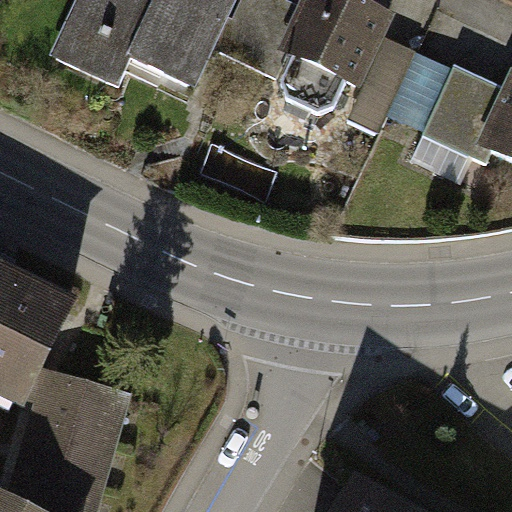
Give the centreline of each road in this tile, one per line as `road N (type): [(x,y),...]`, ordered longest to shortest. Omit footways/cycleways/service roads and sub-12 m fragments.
road 1 (tertiary): [(322,308),(155,253),(0,173)]
road 2 (residential): [(322,308),(231,511)]
road 3 (tertiary): [(511,303),(322,308)]
